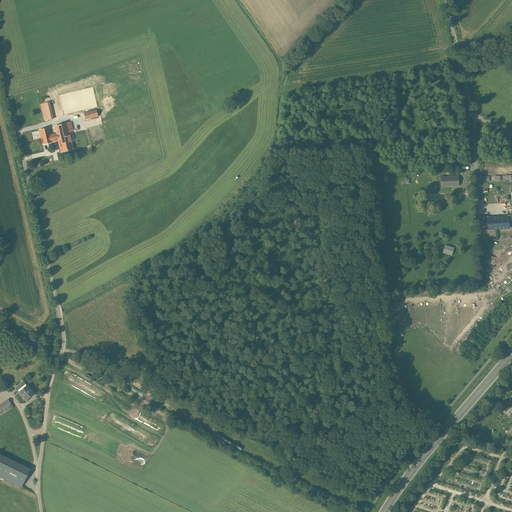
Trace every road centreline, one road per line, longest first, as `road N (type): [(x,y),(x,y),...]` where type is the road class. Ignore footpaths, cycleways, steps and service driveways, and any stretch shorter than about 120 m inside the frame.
road 1 (unclassified): [(41,511),(38,468),(64,343),(0,56)]
road 2 (secondary): [(384,511),(511,351)]
road 3 (unclassified): [(511,134),(474,113),(444,0)]
